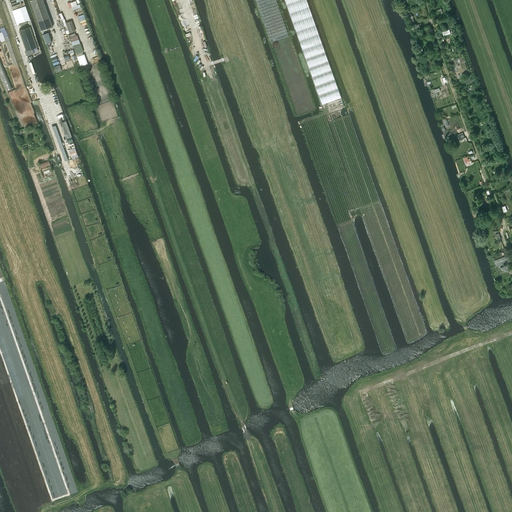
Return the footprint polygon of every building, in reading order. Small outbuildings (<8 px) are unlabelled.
[(30,0),(41,31),(53,27),(43,0),(30,0)] [(255,0),(270,42),(288,36),(275,0),(255,0)] [(306,0),(284,0),(322,104),(341,98),(306,0)] [(25,7),(18,9),(19,15),(21,14),(23,22),(28,20),(25,13),(27,12),(25,7)] [(64,18),(62,19),(67,34),(70,33),(75,31),(72,20),(66,22),(64,18)] [(30,26),(19,30),(22,38),(33,34),(35,33),(30,20),(28,21),(30,26)] [(33,34),(22,38),(26,50),(26,51),(25,51),(27,56),(34,53),(35,53),(34,53),(33,49),(33,48),(37,47),(39,46),(36,36),(34,37),(33,34)] [(81,43),(73,46),(76,54),(83,52),(81,43)] [(0,73),(7,91),(12,89),(0,59),(0,73)] [(49,223),(68,216),(52,166),(35,172),(35,169),(31,170),(49,223)]
